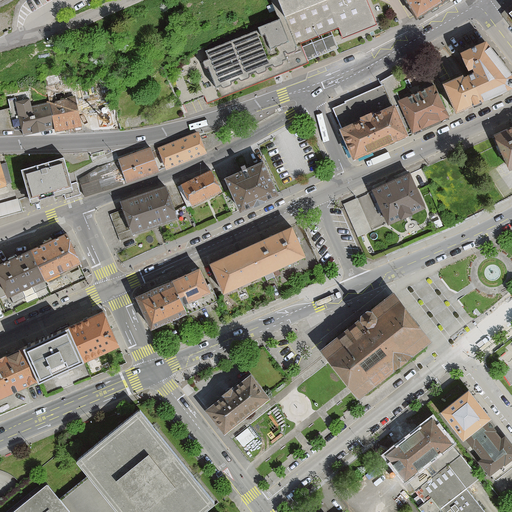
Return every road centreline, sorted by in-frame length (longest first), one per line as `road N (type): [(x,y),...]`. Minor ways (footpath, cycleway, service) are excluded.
road 1 (residential): [(511,423),(457,353),(261,507)]
road 2 (tertiary): [(0,146),(141,137),(307,87)]
road 3 (unclassified): [(80,208),(224,151),(294,111),(307,87)]
road 4 (primary): [(319,196),(113,289)]
road 5 (primary): [(153,372),(358,286)]
road 6 (residential): [(479,2),(307,87)]
road 7 (primary): [(511,109),(349,182)]
road 8 (secondary): [(153,372),(261,507)]
road 9 (primary): [(358,286),(511,214)]
road 10 (primary): [(0,436),(153,372)]
road 11 (unclassified): [(128,0),(0,43)]
road 12 (primary): [(113,289),(0,339)]
